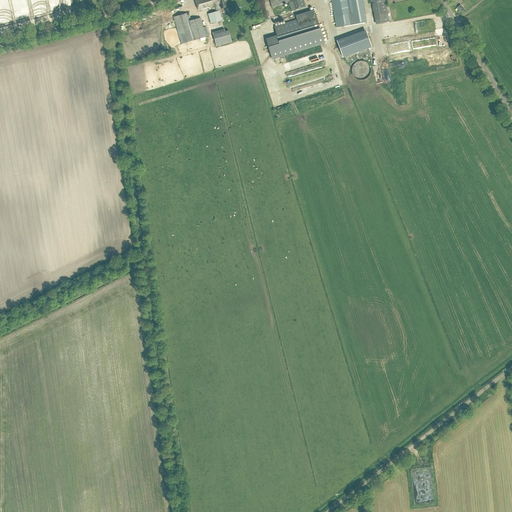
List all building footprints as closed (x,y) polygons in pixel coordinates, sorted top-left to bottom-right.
[(216,5),(220,4),(221,8),(226,7),(224,0),(195,0),(198,10),(214,6),(216,12),(208,14),(211,23),(222,20),(219,10),(218,11),(216,5)] [(289,2),(291,10),(295,9),(305,6),(303,0),(269,0),(272,7),(289,2)] [(328,10),(323,0),(319,2),(324,12),(328,10)] [(330,0),(334,17),(336,27),(344,25),(366,21),(365,15),(361,0),(330,0)] [(371,0),(376,24),(389,22),(384,0),(371,0)] [(462,13),(465,10),(460,5),(457,7),(462,13)] [(315,14),(314,11),(313,10),(295,15),(296,19),(274,26),(276,35),(278,40),(267,44),(272,59),(325,43),(316,14),(315,14)] [(173,17),(181,44),(206,37),(200,18),(189,21),(186,13),(173,17)] [(216,47),(232,42),(228,30),(213,34),(216,47)] [(343,57),(371,47),(368,38),(339,48),(343,57)] [(300,81),(307,79),(305,72),(298,74),(300,81)] [(295,75),(286,78),(289,86),(298,83),(295,75)] [(415,494),(416,500),(427,499),(426,492),(415,494)]
